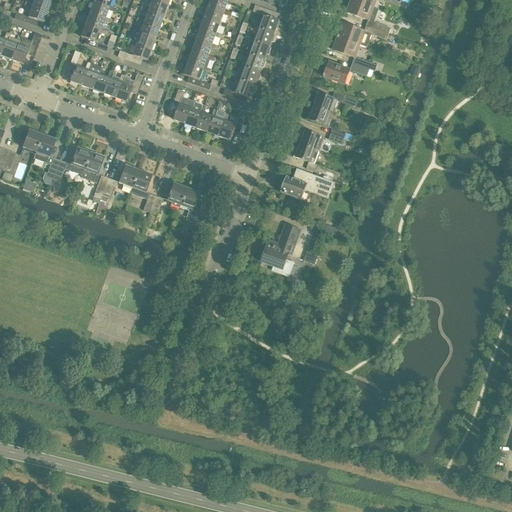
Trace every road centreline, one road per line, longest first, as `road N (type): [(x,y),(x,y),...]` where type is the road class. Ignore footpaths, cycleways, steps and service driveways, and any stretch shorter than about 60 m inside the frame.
road 1 (primary): [(244,511),(0,449)]
road 2 (residential): [(248,177),(311,0)]
road 3 (residential): [(142,137),(192,0)]
road 4 (residential): [(208,296),(248,177)]
